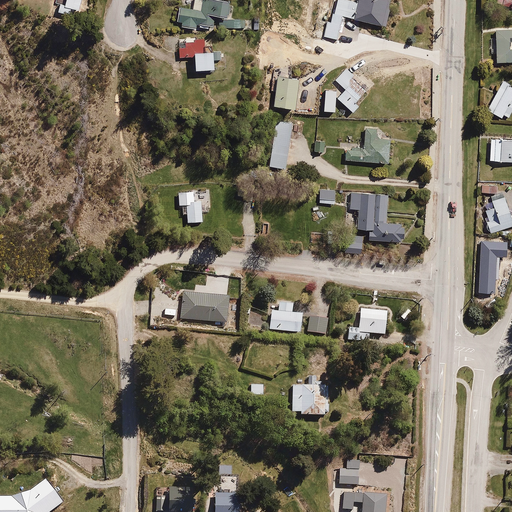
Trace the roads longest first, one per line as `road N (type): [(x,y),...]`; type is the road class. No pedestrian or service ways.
road 1 (residential): [(446,280),(179,255),(140,269),(125,300)]
road 2 (secondary): [(446,280),(454,0)]
road 3 (residential): [(125,300),(127,511)]
road 4 (secondary): [(433,511),(443,346)]
road 5 (residential): [(473,511),(479,404),(491,354)]
road 6 (unclassified): [(125,300),(0,292)]
